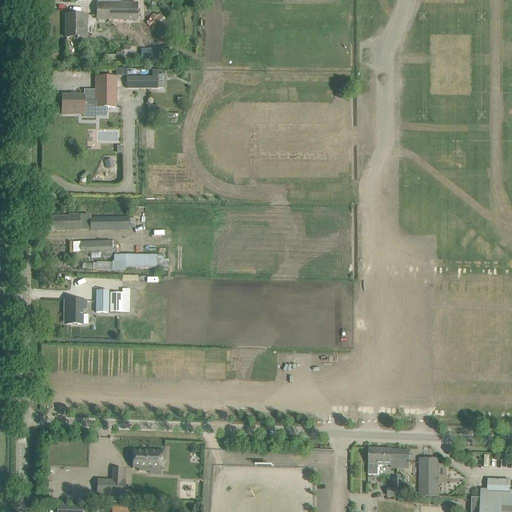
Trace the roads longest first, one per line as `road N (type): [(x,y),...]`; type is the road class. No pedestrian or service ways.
road 1 (unclassified): [(511,439),(23,422)]
road 2 (unknown): [(405,0),(384,56),(386,142),(370,188),(376,434)]
road 3 (tertiary): [(23,422),(27,0)]
